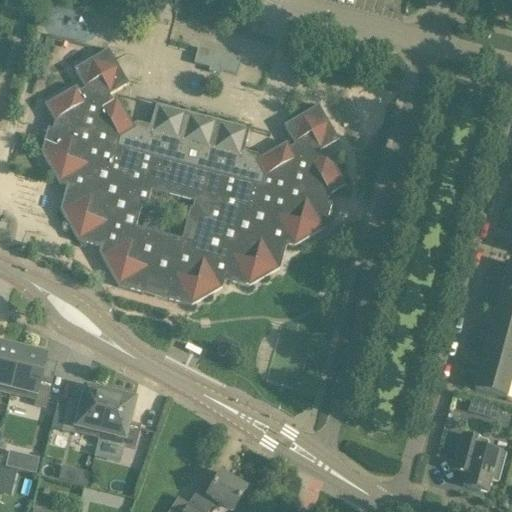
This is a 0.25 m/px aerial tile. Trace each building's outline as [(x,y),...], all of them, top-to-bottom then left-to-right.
[(19,12),(21,5),(7,1),(5,9),(19,12)] [(237,77),(241,61),(198,49),(194,65),(210,69),(208,73),(220,76),(221,72),(237,77)] [(107,51),(73,71),(84,90),(79,93),(76,88),(44,107),(53,123),(59,124),(57,132),(47,130),(40,155),(58,186),(66,188),(59,212),(77,243),(101,250),(100,257),(117,288),(143,295),(190,308),(221,290),(223,282),(248,289),(279,271),(285,247),(293,249),(324,231),(331,206),(321,203),(323,195),(329,196),(345,187),(326,155),(321,158),(319,153),(337,142),(318,107),(283,128),(294,147),(289,149),(286,144),(255,162),(254,160),(242,157),(249,131),(225,125),(176,112),(155,106),(148,132),(137,129),(134,130),(116,99),(111,102),(108,97),(127,86),(107,51)] [(502,287),(511,289),(511,266),(508,266),(502,287)] [(496,308),(511,312),(511,289),(502,287),(496,308)] [(491,329),(511,334),(511,312),(496,308),(491,329)] [(511,334),(491,329),(485,350),(511,356),(511,334)] [(479,370),(511,379),(511,375),(511,356),(485,350),(479,370)] [(20,357),(0,351),(0,393),(10,396),(20,357)] [(44,363),(20,357),(10,396),(35,402),(33,408),(45,411),(51,388),(39,385),(44,363)] [(511,379),(479,370),(473,392),(505,401),(511,379)] [(109,396),(84,390),(79,413),(67,410),(61,433),(73,436),(74,430),(99,436),(109,396)] [(134,402),(109,396),(99,436),(124,442),(122,448),(134,451),(140,428),(128,425),(134,402)] [(481,417),(484,403),(472,400),(468,414),(481,417)] [(486,495),(489,483),(497,485),(505,456),(497,454),(498,453),(490,451),(486,443),(461,436),(453,465),(463,468),(466,472),(462,488),(486,495)] [(36,460),(22,457),(18,472),(32,476),(36,460)] [(73,486),(85,489),(88,475),(76,472),(73,486)] [(207,511),(213,503),(228,511),(232,511),(246,490),(220,474),(206,497),(196,492),(187,507),(176,500),(168,511),(207,511)]
